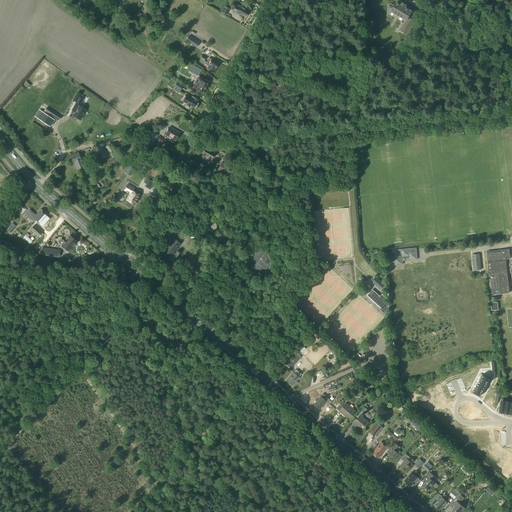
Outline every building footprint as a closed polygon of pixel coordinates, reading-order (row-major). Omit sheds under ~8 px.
[(388,9),(391,11),(406,20),(400,30),(408,35),(415,23),(419,25),(417,29),(419,30),(422,26),(421,26),(425,19),(419,15),(417,19),(409,15),(411,12),(406,8),(407,5),(403,3),(402,5),(401,5),(400,5),(396,3),(394,6),(390,4),(388,9)] [(233,10),(245,17),(248,11),(244,9),(245,9),(241,6),(241,7),(236,4),(233,10)] [(204,64),(208,66),(206,68),(213,72),(219,63),(212,59),(211,59),(209,58),(206,62),(205,61),(204,64)] [(192,89),(202,94),(209,82),(199,76),(192,89)] [(75,112),(73,116),(80,119),(86,109),(79,105),(80,104),(81,102),(78,100),(81,94),(77,92),(73,100),(76,102),(75,104),(77,104),(78,105),(75,109),(76,110),(75,112)] [(184,102),(187,104),(186,105),(189,106),(190,106),(194,108),(197,102),(198,100),(192,96),(191,98),(190,98),(187,97),(184,102)] [(39,109),(34,116),(50,127),(55,120),(57,122),(60,118),(46,108),(45,109),(43,112),(39,109)] [(165,135),(176,140),(180,133),(169,127),(165,135)] [(153,146),(157,149),(161,142),(164,144),(166,141),(158,137),(153,146)] [(105,147),(110,156),(115,153),(111,144),(105,147)] [(90,150),(90,151),(86,153),(88,157),(92,155),(93,157),(98,155),(95,148),(90,150)] [(97,150),(100,156),(99,157),(101,160),(109,155),(105,150),(103,152),(100,148),(97,150)] [(206,148),(201,156),(205,159),(206,158),(210,160),(211,159),(212,159),(215,153),(206,148)] [(70,156),(76,169),(84,166),(84,164),(82,159),(80,159),(78,153),(70,156)] [(217,170),(227,176),(228,176),(232,168),(222,162),(217,170)] [(145,187),(150,190),(154,183),(149,180),(145,187)] [(127,200),(135,204),(140,195),(133,191),(134,188),(128,184),(124,191),(130,194),(127,200)] [(26,212),(25,214),(34,223),(36,221),(44,212),(40,209),(35,215),(29,209),(26,212)] [(44,212),(36,221),(39,224),(47,215),(44,212)] [(17,228),(20,233),(27,228),(24,223),(17,228)] [(11,225),(6,230),(9,233),(14,227),(11,225)] [(34,225),(30,230),(38,237),(42,232),(34,225)] [(34,241),(28,235),(26,237),(32,243),(34,241)] [(61,245),(61,246),(66,250),(67,249),(69,251),(77,241),(69,235),(61,245)] [(161,252),(159,254),(163,258),(165,255),(168,258),(176,248),(173,245),(176,240),(173,237),(161,251),(161,252)] [(11,244),(1,241),(0,243),(0,245),(9,249),(11,244)] [(36,254),(54,257),(59,258),(61,250),(42,247),(36,254)] [(408,249),(391,250),(391,254),(393,254),(394,265),(402,265),(402,261),(417,260),(416,252),(416,248),(408,249)] [(250,255),(258,261),(262,255),(255,249),(250,255)] [(487,254),(491,295),(510,293),(509,285),(506,285),(506,283),(507,283),(506,273),(507,273),(506,259),(508,259),(509,257),(509,255),(510,255),(509,249),(501,250),(502,252),(487,254)] [(472,255),(473,271),(481,270),(479,254),(472,255)] [(380,289),(384,285),(376,277),(372,281),(380,289)] [(367,296),(380,308),(379,310),(384,314),(387,311),(388,309),(388,308),(388,307),(388,305),(388,304),(387,303),(385,302),(387,299),(381,294),(379,296),(372,290),(367,296)] [(490,303),(491,311),(498,310),(497,302),(490,303)] [(287,366),(290,369),(301,357),(297,354),(287,366)] [(360,370),(353,373),(354,373),(356,378),(358,378),(357,376),(362,374),(360,370)] [(286,381),(292,386),(295,383),(297,385),(301,380),(299,378),(293,372),(286,381)] [(480,377),(489,382),(492,377),(483,372),(480,377)] [(480,377),(477,382),(487,387),(489,382),(480,377)] [(475,387),(484,392),(487,387),(477,382),(475,387)] [(482,396),(484,392),(475,387),(472,392),(482,396)] [(314,404),(320,409),(326,402),(329,405),(332,402),(323,394),(321,396),(314,404)] [(338,411),(343,416),(345,414),(350,418),(355,412),(345,403),(338,411)] [(353,424),(357,427),(359,426),(363,430),(369,423),(360,415),(353,424)] [(380,421),(378,425),(376,423),(372,430),(378,434),(384,424),(380,421)] [(419,424),(416,427),(421,432),(424,429),(425,428),(423,426),(419,423),(419,424)] [(376,444),(371,451),(373,452),(372,453),(378,458),(383,451),(384,451),(387,447),(381,442),(377,446),(376,444)] [(388,452),(390,454),(388,457),(393,461),(399,454),(400,452),(400,451),(398,450),(400,447),(395,443),(388,452)] [(399,466),(405,471),(414,461),(412,459),(410,461),(406,458),(408,456),(405,454),(401,459),(404,461),(399,466)] [(424,463),(420,459),(414,465),(418,468),(424,463)] [(404,481),(410,486),(411,486),(413,484),(412,483),(417,478),(411,473),(404,481)] [(423,485),(429,491),(433,486),(435,488),(438,485),(431,480),(434,477),(431,474),(430,473),(423,480),(426,482),(423,485)] [(451,511),(461,511),(465,508),(459,503),(461,501),(464,498),(459,494),(453,501),(455,503),(454,505),(455,507),(451,511)] [(434,506),(439,511),(444,505),(443,505),(445,502),(447,504),(449,502),(445,498),(443,496),(442,497),(440,495),(436,499),(438,501),(434,506)]
